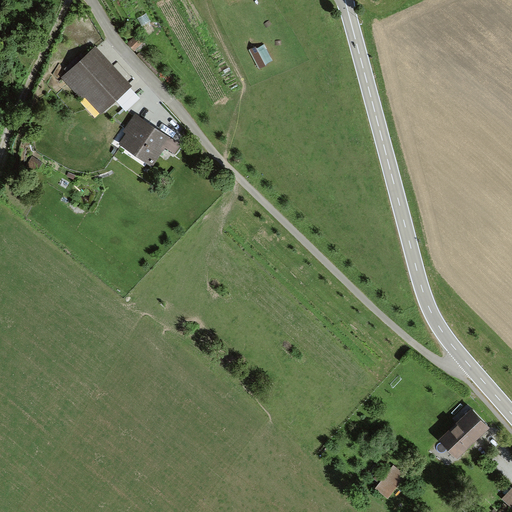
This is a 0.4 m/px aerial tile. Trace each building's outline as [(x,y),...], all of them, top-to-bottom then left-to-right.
[(137,33),(128,41),(135,48),(144,40),(137,33)] [(131,84),(95,45),(62,76),(82,97),(84,95),(100,112),(131,84)] [(180,143),(135,111),(122,130),(124,132),(118,141),(152,166),(166,146),(174,152),(180,143)] [(489,424),(471,405),(439,435),(457,455),(472,440),(489,424)] [(394,463),(376,486),(389,496),(407,473),(394,463)] [(511,486),(502,497),(511,506),(511,486)]
